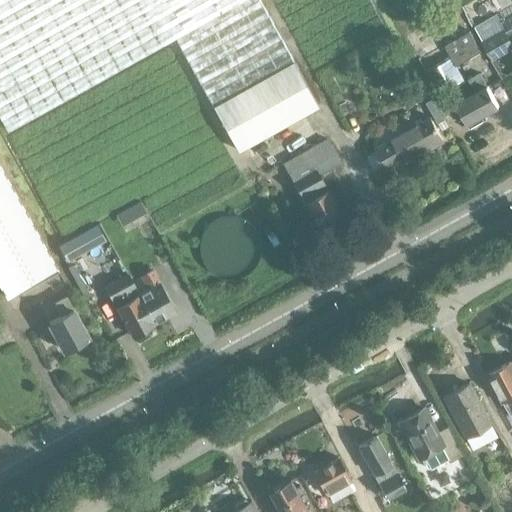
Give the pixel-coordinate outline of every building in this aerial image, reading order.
[(0,0),(0,118),(7,131),(175,37),(239,152),(308,114),(315,109),(256,0),(0,0)] [(464,78),(457,65),(482,51),(457,6),(431,21),(431,19),(405,35),(439,94),(464,78)] [(511,39),(510,35),(511,34),(511,19),(503,25),(504,27),(481,40),(493,60),(511,48),(511,39)] [(471,78),(477,89),(456,101),(468,123),(471,127),(488,117),(486,113),(500,105),(489,85),(488,85),(481,72),(471,78)] [(433,98),(426,101),(438,122),(439,122),(445,119),(433,98)] [(431,114),(377,144),(390,167),(415,152),(417,156),(445,140),(431,114)] [(326,138),(283,163),(319,229),(342,217),(318,174),(340,162),(326,138)] [(0,287),(6,297),(57,269),(0,167),(0,287)] [(140,200),(129,207),(135,218),(147,212),(140,200)] [(78,234),(58,244),(68,261),(87,250),(78,234)] [(154,323),(175,311),(151,268),(139,275),(146,287),(136,293),(154,323)] [(104,285),(132,336),(154,323),(136,293),(130,297),(128,292),(136,288),(127,271),(104,285)] [(48,321),(64,351),(89,336),(66,296),(53,302),(59,315),(48,321)] [(511,359),(486,374),(509,415),(510,414),(511,417),(511,359)] [(465,438),(490,424),(468,382),(442,396),(465,438)] [(447,426),(436,432),(424,408),(397,422),(418,460),(441,447),(449,462),(462,455),(447,426)] [(389,500),(407,491),(393,464),(376,435),(357,445),(389,500)] [(326,496),(328,495),(352,482),(338,455),(312,470),(326,496)] [(308,511),(289,478),(267,490),(279,511),(308,511)] [(231,511),(257,511),(250,500),(247,502),(245,500),(243,499),(236,504),(235,505),(237,508),(231,511)]
